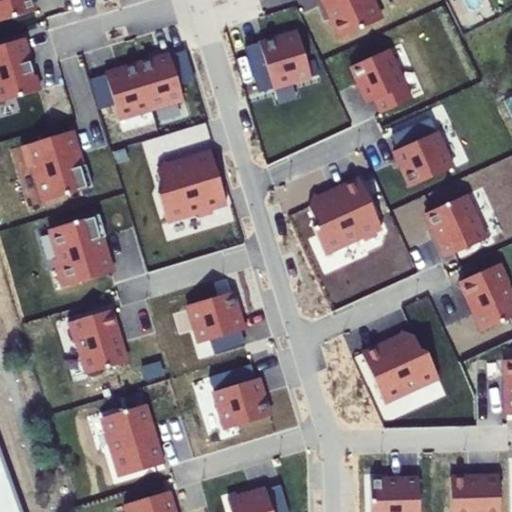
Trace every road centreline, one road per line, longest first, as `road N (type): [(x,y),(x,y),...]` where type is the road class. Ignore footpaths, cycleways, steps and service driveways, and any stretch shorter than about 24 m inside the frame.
road 1 (residential): [(270,252),(193,0)]
road 2 (residential): [(330,438),(270,252)]
road 3 (residential): [(58,41),(192,0)]
road 4 (residential): [(468,437),(330,438)]
road 5 (residential): [(140,290),(270,252)]
road 6 (residential): [(209,464),(330,438)]
